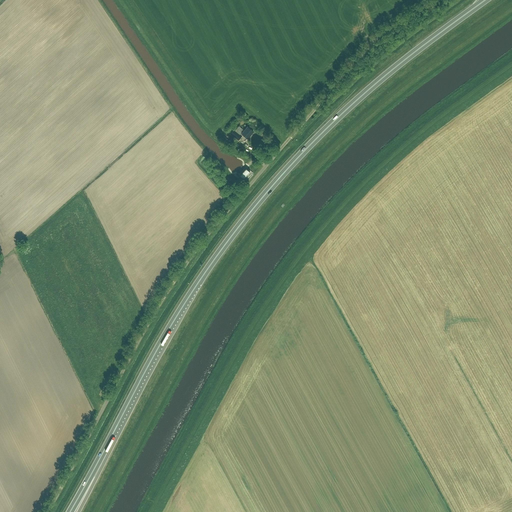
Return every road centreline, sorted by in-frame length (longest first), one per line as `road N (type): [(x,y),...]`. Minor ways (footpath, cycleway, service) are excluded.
road 1 (unclassified): [(46,511),(195,250),(372,41),(437,0)]
road 2 (trunk): [(102,452),(168,329),(276,180),(375,83),(485,0)]
